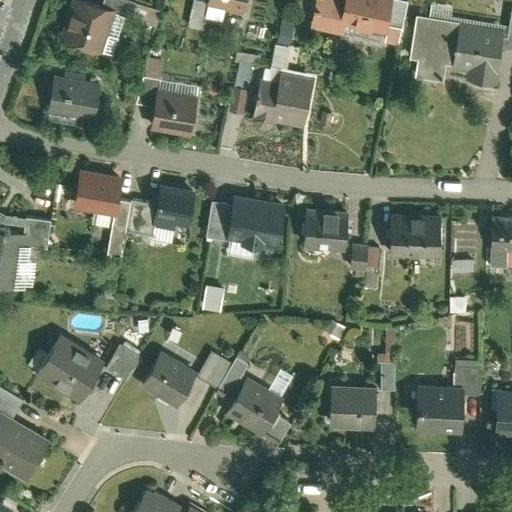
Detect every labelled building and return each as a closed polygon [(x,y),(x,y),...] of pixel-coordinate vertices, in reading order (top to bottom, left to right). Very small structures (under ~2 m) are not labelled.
[(96,5),(80,0),(65,0),(53,39),(96,54),(110,10),(96,5)] [(122,0),(97,0),(96,5),(110,10),(132,17),(137,5),(122,0)] [(202,5),(202,2),(191,0),(187,0),(182,29),(196,32),(202,5)] [(240,13),(242,0),(202,0),(202,2),(202,5),(240,13)] [(311,0),(308,0),(305,0),(302,17),(308,18),(305,29),(339,36),(341,25),(381,33),(387,0),(311,0)] [(404,3),(390,0),(387,0),(381,33),(378,45),(394,48),(404,3)] [(501,27),(499,41),(511,42),(511,0),(510,0),(505,28),(501,27)] [(424,18),(410,16),(403,60),(410,61),(408,79),(437,83),(440,66),(463,69),(461,80),(492,85),(499,41),(501,27),(444,18),(446,8),(426,5),(424,18)] [(289,29),(275,25),(272,40),(286,43),(289,29)] [(250,72),(252,51),(238,50),(236,71),(250,72)] [(133,114),(148,117),(154,79),(157,60),(143,58),(133,114)] [(250,112),(249,117),(250,126),(257,130),(266,128),(270,121),(297,126),(307,75),(275,69),(272,83),(256,80),(252,98),(250,112)] [(49,108),(94,113),(98,76),(53,71),(49,108)] [(145,132),(186,139),(195,86),(154,79),(148,117),(145,132)] [(252,98),(241,96),(242,89),(227,86),(222,111),(237,114),(238,110),(250,112),(252,98)] [(115,174),(74,167),(68,207),(108,214),(111,198),(115,174)] [(155,183),(152,203),(149,224),(183,229),(190,188),(155,183)] [(239,212),(224,210),(221,234),(270,241),(276,199),(242,195),(239,212)] [(125,201),(111,198),(108,214),(102,256),(116,258),(120,230),(125,201)] [(125,201),(120,230),(147,234),(149,224),(152,203),(125,199),(125,201)] [(452,203),(452,247),(475,247),(475,204),(452,203)] [(343,209),(300,206),(297,247),(339,250),(343,209)] [(433,254),(433,213),(386,213),(386,254),(433,254)] [(511,215),(485,215),(485,249),(502,249),(511,249),(511,215)] [(20,233),(19,243),(44,245),(46,219),(22,216),(20,233)] [(0,286),(15,288),(19,243),(20,233),(0,230),(0,286)] [(362,244),(346,242),(344,267),(360,269),(360,266),(362,246),(362,244)] [(378,247),(362,246),(360,266),(376,267),(378,247)] [(502,277),(502,249),(485,249),(485,277),(502,277)] [(472,267),(472,256),(452,256),(452,267),(472,267)] [(227,268),(226,279),(244,281),(245,269),(227,268)] [(326,349),(339,328),(327,321),(314,341),(326,349)] [(372,363),(375,363),(390,362),(389,328),(380,328),(381,353),(372,354),(372,363)] [(73,403),(101,358),(55,329),(43,349),(35,344),(22,365),(29,369),(27,373),(73,403)] [(115,343),(100,367),(122,381),(137,357),(115,343)] [(194,370),(155,348),(135,383),(174,405),(192,373),(194,370)] [(194,370),(192,373),(213,385),(227,362),(206,350),(194,370)] [(227,362),(213,385),(228,394),(240,373),(245,364),(230,356),(227,362)] [(459,384),(459,392),(474,392),(475,361),(451,361),(450,384),(459,384)] [(375,363),(375,388),(390,387),(390,362),(375,363)] [(264,387),(277,394),(289,373),(276,366),(264,387)] [(264,387),(240,373),(228,394),(217,413),(256,436),(261,428),(278,438),(291,416),(274,406),(280,396),(277,394),(264,387)] [(326,427),(370,427),(371,383),(327,382),(327,385),(326,401),(326,427)] [(412,383),(411,431),(458,432),(459,392),(459,384),(450,384),(412,383)] [(326,401),(327,385),(317,385),(316,401),(326,401)] [(511,387),(490,388),(489,433),(511,433),(511,387)] [(0,414),(7,418),(18,400),(0,389),(0,414)] [(0,468),(22,482),(46,441),(7,418),(0,414),(0,468)] [(200,511),(183,503),(181,505),(141,484),(125,511),(200,511)]
